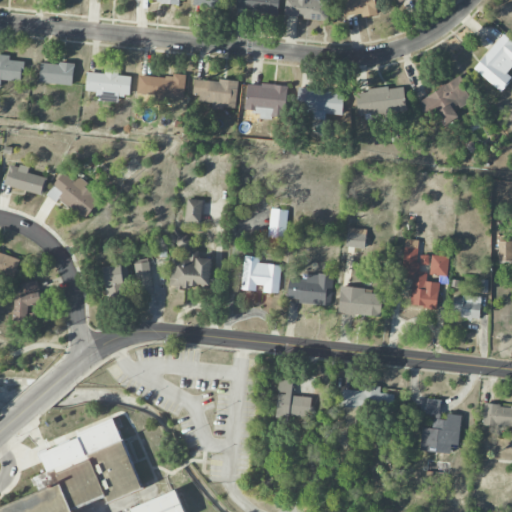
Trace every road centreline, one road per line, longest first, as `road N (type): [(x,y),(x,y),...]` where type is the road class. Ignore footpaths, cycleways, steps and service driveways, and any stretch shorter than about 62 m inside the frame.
road 1 (residential): [(511,369),(135,333),(91,354),(0,433)]
road 2 (residential): [(467,0),(433,34),(347,58),(0,20)]
road 3 (residential): [(81,362),(70,271),(37,232),(0,221)]
